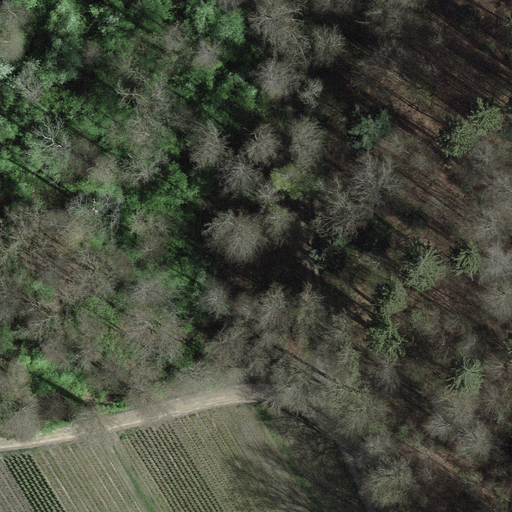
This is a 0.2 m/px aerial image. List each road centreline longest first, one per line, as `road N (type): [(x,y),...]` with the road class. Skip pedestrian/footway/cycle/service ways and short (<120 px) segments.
road 1 (track): [(261,0),(275,202),(305,405)]
road 2 (track): [(0,447),(305,405)]
road 3 (track): [(305,405),(335,431),(367,511)]
